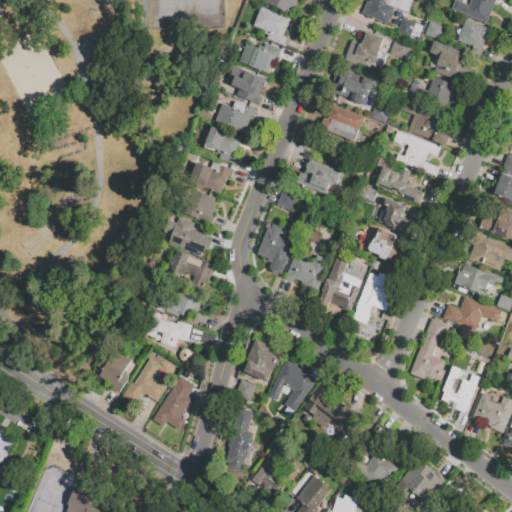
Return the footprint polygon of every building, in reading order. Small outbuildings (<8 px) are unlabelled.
[(264,0),(297,0),(291,14),(263,3),(264,0)] [(402,0),(402,3),(393,0),(390,0),(389,5),(397,8),(393,18),(389,26),(365,16),(370,2),(373,3),(374,0),(402,0)] [(455,10),(458,1),(472,6),(474,0),(498,0),(495,8),(493,14),(490,24),(455,10)] [(261,6),(290,18),(282,36),(285,37),(282,46),(264,39),(267,34),(263,33),(264,31),(253,26),(261,6)] [(406,19),(419,25),(412,41),(399,36),(406,19)] [(471,46),(459,41),(467,21),(493,31),(485,52),(484,51),(481,58),(468,53),(471,46)] [(433,23),(446,29),(441,41),(427,36),(433,23)] [(366,67),(366,68),(347,61),(355,42),(365,46),(370,33),(386,40),(375,65),(371,63),(369,68),(366,67)] [(399,38),(414,44),(407,62),(391,56),(399,38)] [(440,57),(430,53),(435,42),(468,55),(465,64),(466,64),(464,70),(476,74),(471,86),(435,72),(440,61),(439,61),(440,57)] [(246,44),(258,48),(259,45),(263,47),(265,43),(280,49),(277,57),(275,56),(267,75),(238,64),(246,44)] [(235,96),(237,90),(229,86),(232,78),(228,76),(232,65),(267,78),(257,105),(235,96)] [(339,75),(342,76),(351,79),(366,84),(368,78),(379,82),(369,107),(359,103),(362,94),(348,89),(345,97),(335,93),(339,84),(336,82),(339,75)] [(464,104),(451,99),(450,100),(451,101),(447,112),(408,97),(413,85),(429,92),(435,77),(455,85),(469,90),(464,104)] [(441,124),(450,128),(449,132),(452,133),(447,145),(444,144),(434,140),(433,141),(411,132),(417,117),(403,110),(407,100),(445,116),(441,124)] [(235,101),(257,109),(253,119),(250,118),(243,135),(214,123),(222,103),(232,107),(235,101)] [(379,103),(394,108),(388,125),(373,119),(379,103)] [(335,120),(332,119),(337,106),(368,118),(363,132),(362,131),(358,143),(331,132),(335,120)] [(203,147),(211,126),(243,138),(237,154),(239,155),(235,166),(217,159),(219,154),(216,153),(216,152),(203,147)] [(401,155),(407,158),(412,147),(397,141),(401,132),(444,149),(441,158),(431,154),(428,163),(443,169),(440,177),(423,171),(405,163),(399,161),(401,155)] [(511,171),(501,167),(506,154),(511,156),(511,171)] [(334,185),(335,185),(330,196),(300,185),(304,173),(317,178),(318,176),(307,172),(312,160),(345,172),(340,185),(335,183),(334,185)] [(206,188),(206,189),(190,183),(197,163),(213,169),(213,170),(215,171),(218,164),(233,170),(230,178),(228,177),(221,194),(206,188)] [(411,188),(429,194),(425,205),(380,188),(384,177),(387,168),(404,174),(401,181),(412,185),(411,188)] [(494,195),(502,174),(511,177),(511,206),(506,204),(508,200),(494,195)] [(365,186),(381,192),(376,204),(361,198),(365,186)] [(197,218),(183,212),(186,205),(191,207),(198,190),(220,199),(213,216),(216,217),(213,225),(197,219),(197,218)] [(285,191),(299,196),(293,211),(280,207),(285,191)] [(415,234),(402,229),(401,231),(380,222),(389,199),(410,207),(406,217),(419,222),(415,234)] [(511,241),(478,228),(483,215),(497,220),(498,218),(495,217),(500,206),(511,211),(511,241)] [(194,229),(211,236),(203,256),(186,249),(170,243),(173,235),(165,231),(170,220),(178,223),(180,217),(197,223),(194,229)] [(292,263),(289,262),(284,275),(272,270),(275,264),(271,262),(272,260),(260,256),(271,229),(273,230),(275,225),(286,229),(283,236),(283,235),(282,237),(299,244),(292,263)] [(398,242),(405,245),(397,264),(382,258),(383,256),(374,253),(373,249),(375,244),(378,243),(384,229),(400,236),(398,242)] [(500,270),(483,263),(482,266),(467,260),(473,246),(470,245),(476,231),(511,245),(511,262),(504,259),(500,270)] [(203,261),(203,260),(217,265),(207,292),(193,287),(197,277),(190,275),(189,277),(186,275),(183,284),(171,279),(176,266),(172,265),(175,258),(178,259),(181,252),(193,256),(192,257),(203,261)] [(309,286),(305,285),(305,283),(298,280),(296,283),(288,280),(298,254),(306,257),(305,260),(317,264),(320,256),(332,260),(319,293),(308,289),(309,286)] [(334,303),(333,306),(324,302),(327,293),(326,292),(340,260),(352,265),(341,292),(351,296),(356,286),(363,288),(358,299),(359,300),(354,312),(334,303)] [(462,270),(465,263),(503,278),(499,287),(487,282),(482,295),(453,284),(459,269),(462,270)] [(382,274),(399,280),(388,308),(376,303),(371,315),(359,310),(373,275),(380,278),(382,274)] [(182,288),(198,294),(198,295),(204,298),(196,321),(190,318),(189,319),(182,316),(182,318),(169,314),(176,295),(173,294),(175,288),(182,290),(182,288)] [(500,294),(511,298),(511,303),(509,311),(496,306),(500,294)] [(461,310),(461,308),(460,307),(464,296),(501,311),(497,320),(496,323),(490,321),(491,319),(481,315),(474,331),(455,324),(455,323),(442,317),(447,304),(461,310)] [(167,314),(151,308),(154,299),(170,304),(167,314)] [(164,333),(156,331),(155,337),(146,335),(152,312),(161,314),(160,319),(167,321),(177,323),(177,321),(192,325),(187,341),(177,339),(175,347),(161,343),(164,333)] [(445,370),(441,381),(437,379),(437,381),(424,376),(423,379),(409,373),(420,346),(421,346),(426,334),(425,334),(431,318),(446,324),(440,340),(438,339),(432,355),(446,360),(442,369),(445,370)] [(270,351),(286,358),(281,369),(277,367),(275,372),(277,372),(272,383),(248,373),(252,364),(249,363),(259,340),(273,346),(270,351)] [(115,385),(100,377),(116,350),(132,360),(130,363),(136,366),(120,393),(113,389),(115,385)] [(126,398),(123,396),(132,382),(135,384),(151,358),(161,364),(154,375),(170,384),(159,402),(143,393),(136,404),(126,398)] [(290,361),(320,383),(307,400),(296,416),(286,408),(297,393),(288,386),(280,402),(271,398),(279,381),(284,371),(290,361)] [(449,400),(449,401),(437,396),(441,384),(443,385),(450,366),(462,370),(459,378),(466,380),(469,371),(483,376),(468,415),(453,409),(456,402),(449,400)] [(186,420),(180,430),(169,423),(167,422),(164,426),(154,419),(181,376),(190,382),(195,385),(188,397),(192,399),(181,417),(186,420)] [(248,401),(254,385),(237,378),(231,395),(248,401)] [(334,423),(328,430),(315,420),(318,417),(306,408),(323,385),(335,394),(328,404),(338,411),(344,403),(355,411),(342,429),(334,423)] [(488,400),(499,404),(502,396),(511,399),(511,408),(502,434),(489,429),(490,425),(479,421),(478,423),(470,420),(481,392),(489,396),(488,400)] [(233,449),(231,448),(241,409),(255,413),(251,431),(256,432),(247,467),(230,462),(233,449)] [(0,433),(14,443),(0,462),(0,433)] [(285,451),(275,444),(266,459),(271,462),(266,471),(258,467),(250,481),(276,496),(284,483),(278,480),(283,472),(275,467),(285,451)] [(307,462),(282,495),(267,484),(263,489),(255,482),(264,469),(270,473),(289,448),(307,462)] [(395,468),(377,450),(358,470),(376,488),(395,468)] [(313,471),(320,461),(329,468),(322,478),(313,471)] [(415,492),(410,489),(412,486),(406,482),(422,461),(448,481),(433,502),(429,499),(427,502),(424,499),(418,506),(409,500),(415,492)] [(320,509),(322,511),(321,511),(301,511),(307,505),(300,500),(317,478),(335,491),(320,509)] [(428,511),(429,511),(430,511),(439,511),(444,506),(438,502),(453,482),(470,496),(458,511),(428,511)] [(122,511),(125,505),(72,489),(64,511),(122,511)] [(347,500),(348,496),(362,501),(358,511),(335,511),(340,498),(347,500)] [(464,511),(473,500),(489,511),(464,511)]
